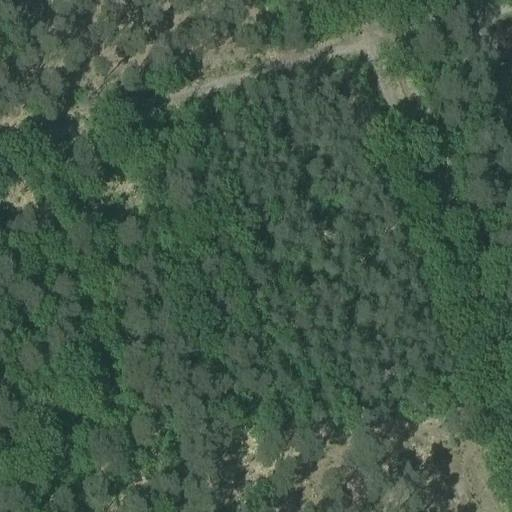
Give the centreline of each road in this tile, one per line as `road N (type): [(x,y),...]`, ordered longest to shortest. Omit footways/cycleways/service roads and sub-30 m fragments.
road 1 (track): [(0,153),(511,2)]
road 2 (track): [(359,0),(396,120),(511,408)]
